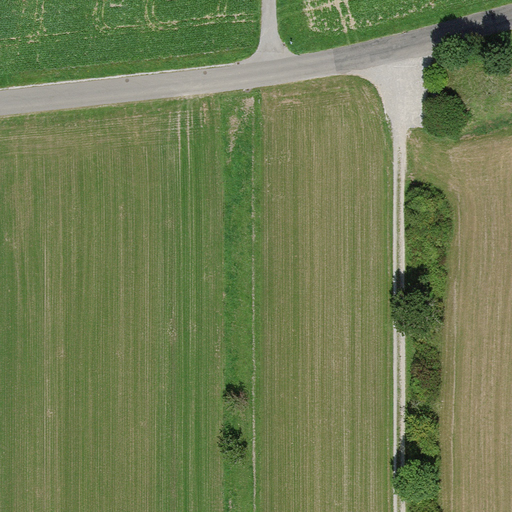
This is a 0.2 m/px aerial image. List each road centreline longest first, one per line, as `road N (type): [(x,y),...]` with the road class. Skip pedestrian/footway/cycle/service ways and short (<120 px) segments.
road 1 (unclassified): [(0,100),(271,70),(511,22)]
road 2 (track): [(403,48),(402,511)]
